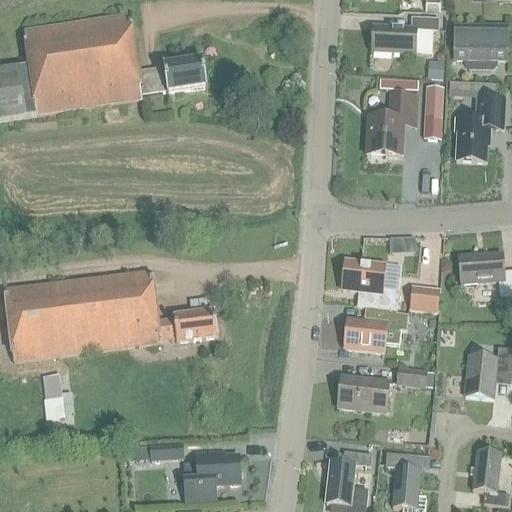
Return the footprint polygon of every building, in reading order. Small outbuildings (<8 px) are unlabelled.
[(425,0),(426,15),(439,15),(439,0),(425,0)] [(163,72),(139,75),(130,18),(23,34),(28,69),(0,73),(0,124),(143,103),(142,98),(167,95),(167,98),(207,92),(203,62),(162,68),(163,72)] [(417,34),(439,35),(439,22),(411,21),(411,34),(372,32),(371,56),(416,58),(417,34)] [(481,74),(481,30),(454,29),(453,64),(469,65),(469,74),(481,74)] [(508,65),(508,30),(481,30),(481,74),(492,74),(492,65),(508,65)] [(428,65),(427,83),(442,84),(443,66),(428,65)] [(417,95),(418,86),(380,84),(379,94),(417,95)] [(453,97),(468,96),(468,85),(452,86),(453,97)] [(426,91),(423,143),(440,144),(443,92),(426,91)] [(417,99),(390,98),(389,122),(368,121),(367,160),(401,162),(402,125),(416,126),(417,99)] [(505,103),(477,101),(476,124),(456,123),(455,136),(457,136),(456,165),(486,167),(487,142),(490,142),(490,133),(503,134),(505,103)] [(415,242),(405,242),(406,257),(416,257),(415,242)] [(511,274),(504,275),(502,258),(459,261),(461,289),(499,286),(500,301),(511,300),(511,274)] [(397,315),(399,295),(382,293),(385,269),(346,265),(342,295),(363,297),(362,311),(365,312),(397,315)] [(158,325),(152,276),(5,295),(13,366),(160,348),(160,345),(176,343),(176,346),(218,341),(215,315),(173,320),(173,323),(158,325)] [(435,319),(438,297),(411,294),(409,316),(435,319)] [(344,353),(384,358),(385,347),(398,349),(400,335),(406,335),(408,318),(397,317),(397,315),(365,312),(364,325),(348,323),(344,353)] [(511,377),(511,353),(498,353),(497,363),(469,360),(465,401),(493,404),(496,381),(511,382),(511,377)] [(396,388),(432,393),(434,376),(398,372),(396,388)] [(64,421),(60,378),(43,380),(47,423),(64,421)] [(338,413),(386,418),(389,386),(341,381),(338,413)] [(184,464),(183,449),(150,451),(151,466),(184,464)] [(501,458),(477,455),(472,495),(485,497),(483,508),(508,511),(509,499),(496,498),(501,458)] [(370,471),(372,459),(344,456),(343,468),(331,467),(326,508),(331,509),(331,511),(365,511),(368,494),(352,492),(355,470),(370,471)] [(240,489),(239,461),(213,462),(212,458),(196,459),(197,468),(185,469),(187,490),(184,490),(185,507),(216,505),(215,490),(240,489)] [(424,511),(425,501),(418,500),(420,474),(408,473),(409,460),(386,458),(385,472),(396,473),(392,511),(424,511)]
